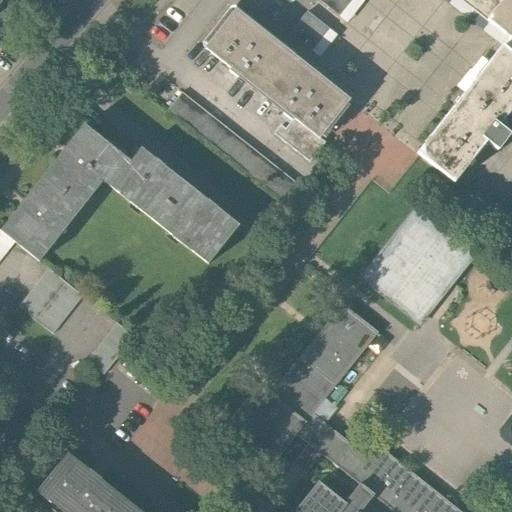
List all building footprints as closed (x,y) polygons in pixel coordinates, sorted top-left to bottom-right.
[(356,0),(319,0),(318,2),(340,20),(356,0)] [(457,0),(488,24),(506,0),(457,0)] [(511,0),(506,0),(488,24),(511,43),(511,0)] [(206,53),(263,99),(294,59),(237,14),(206,53)] [(330,32),(308,14),(291,36),(313,54),(330,32)] [(418,158),(455,187),(487,146),(499,156),(511,141),(500,132),(511,116),(511,56),(503,50),(418,158)] [(352,105),(294,59),(263,99),(293,122),(321,144),(352,105)] [(292,210),(305,193),(182,94),(168,111),(292,210)] [(323,146),(321,144),(293,122),(285,131),(280,127),(273,136),(309,164),(323,146)] [(84,128),(41,182),(79,213),(103,184),(112,191),(132,166),(84,128)] [(112,191),(160,229),(190,191),(142,153),(132,166),(112,191)] [(39,265),(79,213),(41,182),(0,234),(14,245),(39,265)] [(239,229),(190,191),(160,229),(208,268),(239,229)] [(420,213),(363,283),(411,322),(468,252),(420,213)] [(0,234),(0,233),(0,263),(14,245),(0,234)] [(49,272),(20,309),(53,335),(82,298),(49,272)] [(461,511),(359,430),(349,442),(310,413),(377,330),(343,303),(269,393),(258,384),(220,430),(269,469),(297,432),(308,441),(291,460),(306,471),(321,452),(362,484),(345,505),(319,485),(298,511),(461,511)] [(118,326),(86,364),(103,378),(135,340),(118,326)] [(40,494),(61,511),(114,511),(123,501),(69,458),(40,494)] [(136,511),(123,501),(114,511),(136,511)]
